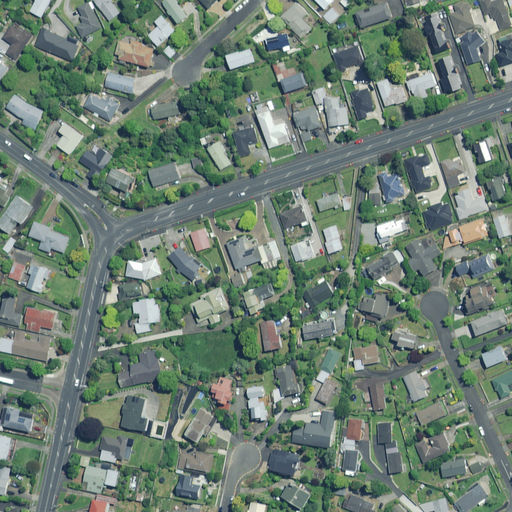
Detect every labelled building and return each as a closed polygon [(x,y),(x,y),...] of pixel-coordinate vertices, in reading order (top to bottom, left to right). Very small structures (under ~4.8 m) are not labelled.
[(51,0),(36,0),(30,12),(42,18),(51,0)] [(116,0),(115,0),(94,0),(111,21),(121,13),(113,2),(116,0)] [(188,17),(175,0),(165,0),(162,3),(171,15),(178,24),(188,17)] [(199,0),(209,10),(218,1),(217,0),(199,0)] [(315,0),(325,10),(335,1),(333,0),(315,0)] [(352,5),(347,0),(342,0),(340,2),(347,9),(352,5)] [(498,0),(491,2),(490,0),(481,0),(480,0),(486,16),(491,14),(492,19),(497,18),(501,29),(511,26),(502,0),(498,0)] [(102,28),(89,2),(79,7),(83,17),(74,21),(82,38),(102,28)] [(475,27),(468,2),(448,8),(456,34),(468,30),(467,29),(475,27)] [(307,14),(297,3),(281,17),(301,38),(311,28),(302,19),(307,14)] [(393,18),(388,3),(371,8),(372,10),(357,15),(362,28),(393,18)] [(340,15),(332,8),(324,17),(331,24),(340,15)] [(176,31),(162,16),(155,22),(159,26),(148,36),(158,47),(176,31)] [(23,34),(12,26),(4,39),(13,45),(6,54),(16,61),(34,36),(26,30),(23,34)] [(68,39),(43,29),(35,46),(73,62),(80,47),(67,41),(68,39)] [(477,32),(473,35),(469,31),(463,36),(462,36),(460,38),(464,43),(462,45),(468,65),(481,61),(478,49),(486,43),(477,32)] [(290,47),(288,33),(275,35),(276,37),(266,39),(268,51),(290,47)] [(511,35),(499,39),(504,53),(497,55),(500,67),(511,63),(511,35)] [(142,44),(132,41),(131,45),(119,42),(115,55),(120,56),(119,59),(149,68),(154,49),(142,46),(142,44)] [(177,51),(170,44),(163,52),(169,58),(177,51)] [(364,62),(359,47),(335,54),(340,70),(364,62)] [(254,62),(250,49),(226,56),(231,69),(254,62)] [(0,82),(10,68),(0,61),(0,82)] [(404,75),(407,81),(414,101),(428,96),(426,90),(437,86),(432,71),(420,75),(419,70),(404,75)] [(135,79),(106,72),(103,87),(133,94),(134,88),(133,87),(135,79)] [(308,86),(303,73),(282,80),(286,93),(308,86)] [(392,91),(388,79),(378,83),(386,107),(397,103),(397,105),(408,101),(403,87),(392,91)] [(342,98),(340,87),(331,88),(332,97),(326,98),(324,89),(314,90),(316,105),(325,103),(329,127),(349,124),(347,108),(341,109),(339,99),(342,98)] [(374,110),(368,89),(360,91),(360,90),(351,93),(359,120),(367,118),(366,112),(374,110)] [(105,102),(89,94),(82,108),(110,122),(120,104),(108,98),(105,102)] [(256,94),(251,96),(253,102),(259,100),(256,94)] [(28,102),(15,95),(8,110),(25,119),(22,124),(35,130),(45,112),(27,103),(28,102)] [(176,102),(151,107),(151,109),(147,110),(150,121),(179,114),(176,102)] [(267,108),(265,103),(256,106),(269,149),(291,142),(285,123),(276,126),(270,107),(267,108)] [(322,127),(315,107),(297,113),(298,114),(294,116),(298,127),(300,126),(302,130),(308,128),(309,131),(322,127)] [(85,136),(67,123),(61,132),(66,135),(58,145),(71,155),(85,136)] [(260,143),(256,128),(235,133),(241,157),(251,155),(249,145),(260,143)] [(312,140),(309,131),(301,134),(303,142),(312,140)] [(494,159),(488,140),(475,145),(481,164),(494,159)] [(228,156),(220,142),(208,148),(221,170),(232,164),(227,156),(228,156)] [(113,157),(102,149),(97,157),(88,150),(80,161),(92,170),(88,176),(96,182),(104,171),(103,171),(113,157)] [(449,189),(461,185),(459,181),(465,179),(463,174),(465,173),(460,156),(441,163),(447,178),(446,179),(449,189)] [(203,166),(201,157),(192,159),(194,168),(203,166)] [(181,179),(176,164),(149,172),(154,187),(181,179)] [(436,181),(431,166),(421,169),(422,173),(418,174),(416,168),(409,170),(413,182),(419,180),(421,186),(436,181)] [(136,179),(114,167),(106,181),(123,190),(120,196),(126,199),(129,194),(128,193),(133,183),(134,184),(136,179)] [(405,191),(399,173),(388,176),(387,173),(380,174),(388,203),(397,200),(396,198),(407,195),(406,191),(405,191)] [(487,181),(490,190),(492,189),(494,195),(491,196),(493,201),(508,197),(501,176),(487,181)] [(448,191),(445,182),(436,185),(439,194),(448,191)] [(8,190),(0,184),(0,204),(4,207),(10,199),(4,195),(8,190)] [(474,202),(469,189),(454,195),(459,208),(456,209),(461,220),(488,209),(484,198),(474,202)] [(382,204),(381,193),(370,195),(371,205),(382,204)] [(342,205),(338,194),(317,201),(321,212),(342,205)] [(35,208),(18,196),(0,221),(0,226),(10,234),(19,222),(23,225),(35,208)] [(308,222),(303,206),(280,214),(286,229),(308,222)] [(510,235),(504,216),(494,219),(500,238),(510,235)] [(483,219),(448,232),(449,236),(440,239),(444,250),(464,242),(464,244),(489,235),(483,219)] [(405,222),(405,220),(397,222),(396,221),(377,226),(381,243),(391,240),(390,235),(405,232),(402,223),(405,222)] [(51,229),(34,222),(29,236),(43,242),(40,249),(50,253),(51,249),(64,254),(70,239),(50,231),(51,229)] [(344,249),(337,226),(324,230),(328,242),(326,243),(329,254),(344,249)] [(211,247),(205,229),(191,234),(197,252),(211,247)] [(17,242),(11,238),(3,249),(8,253),(17,242)] [(226,244),(235,270),(238,269),(239,273),(247,271),(245,266),(262,261),(264,265),(277,260),(277,259),(281,257),(276,242),(260,248),(259,246),(247,251),(243,238),(226,244)] [(425,250),(418,239),(406,247),(412,258),(407,261),(414,273),(420,269),(424,277),(437,269),(432,260),(442,254),(436,244),(425,250)] [(308,248),(306,241),(291,246),(297,263),(316,257),(312,247),(308,248)] [(195,281),(201,274),(198,272),(201,268),(192,261),(182,247),(171,256),(183,272),(195,281)] [(400,263),(393,251),(378,260),(379,262),(375,265),(374,264),(362,270),(367,278),(372,275),(373,277),(388,268),(389,270),(400,263)] [(495,269),(489,254),(468,263),(467,261),(456,266),(460,276),(471,272),(474,279),(495,269)] [(163,274),(157,260),(144,264),(129,261),(127,276),(146,280),(163,274)] [(26,266),(14,262),(11,272),(9,278),(20,282),(26,266)] [(50,272),(32,265),(28,273),(32,274),(27,288),(41,293),(44,285),(42,284),(45,277),(48,278),(50,272)] [(244,284),(241,275),(232,279),(235,288),(244,284)] [(334,295),(324,278),(318,281),(320,285),(303,294),(311,308),(334,295)] [(140,281),(119,284),(120,293),(118,293),(119,301),(129,300),(129,297),(142,295),(140,281)] [(494,292),(492,286),(487,288),(485,284),(457,295),(465,315),(493,304),(489,294),(494,292)] [(259,290),(258,287),(238,294),(247,317),(260,312),(259,310),(266,308),(263,300),(277,295),(273,285),(259,290)] [(231,309),(222,288),(201,297),(203,300),(191,305),(201,328),(213,323),(213,325),(221,321),(218,314),(231,309)] [(391,297),(378,294),(376,300),(365,297),(363,304),(360,303),(358,309),(367,312),(365,319),(384,324),(391,297)] [(17,299),(3,296),(0,313),(0,322),(20,326),(22,315),(14,313),(17,299)] [(156,305),(155,299),(140,301),(140,302),(134,303),(135,314),(140,314),(141,323),(136,324),(137,333),(153,331),(152,323),(162,322),(159,305),(156,305)] [(56,314),(28,308),(25,323),(28,324),(27,330),(40,332),(41,327),(53,329),(56,314)] [(311,312),(309,309),(301,315),(303,318),(311,312)] [(508,325),(503,311),(472,323),(477,337),(508,325)] [(338,335),(335,319),(329,320),(329,322),(303,327),(306,341),(338,335)] [(277,336),(274,321),(260,324),(266,352),(283,348),(280,335),(277,336)] [(27,334),(17,331),(15,338),(8,337),(7,340),(2,338),(0,345),(0,351),(48,361),(52,339),(40,337),(39,343),(25,340),(27,334)] [(418,337),(394,333),(393,340),(400,341),(399,346),(416,349),(418,337)] [(379,362),(377,346),(353,350),(355,361),(354,361),(356,371),(365,369),(364,365),(379,362)] [(507,360),(501,346),(491,350),(482,353),(488,368),(507,360)] [(342,354),(330,349),(320,368),(321,369),(316,379),(324,383),(316,399),(328,405),(338,384),(329,380),(342,354)] [(130,361),(128,353),(119,354),(122,373),(118,374),(121,388),(163,380),(157,351),(139,355),(140,359),(130,361)] [(299,393),(292,362),(274,366),(280,388),(272,390),(275,403),(280,402),(279,400),(285,399),(284,397),(299,393)] [(511,383),(511,370),(492,380),(502,399),(511,394),(508,386),(511,383)] [(420,381),(416,371),(403,377),(414,402),(428,396),(425,390),(431,388),(427,378),(420,381)] [(232,380),(218,377),(217,384),(210,383),(210,386),(204,384),(203,392),(212,394),(211,398),(220,399),(217,409),(228,411),(230,401),(231,402),(234,389),(230,388),(232,380)] [(387,409),(384,384),(370,386),(371,392),(363,393),(364,403),(369,402),(370,411),(387,409)] [(263,397),(262,387),(247,388),(250,408),(251,408),(252,419),(262,418),(262,421),(268,420),(267,411),(266,411),(265,403),(259,403),(258,397),(263,397)] [(146,399),(127,396),(122,427),(147,432),(150,419),(143,418),(146,399)] [(449,414),(443,402),(418,413),(424,426),(449,414)] [(406,413),(403,404),(396,406),(399,415),(406,413)] [(0,420),(0,430),(2,431),(3,426),(31,432),(34,420),(20,417),(22,410),(6,407),(3,421),(0,420)] [(213,417),(200,409),(184,435),(197,443),(202,434),(206,437),(212,427),(208,425),(213,417)] [(336,413),(323,411),(322,425),(306,423),(305,430),(295,429),(293,444),(331,449),(336,413)] [(365,421),(350,420),(348,437),(345,437),(345,445),(355,446),(356,440),(361,441),(362,428),(364,429),(365,421)] [(393,443),(392,423),(378,424),(379,444),(393,443)] [(452,451),(443,432),(433,437),(437,445),(429,449),(426,442),(416,446),(425,464),(452,451)] [(17,440),(0,435),(0,459),(8,461),(10,456),(13,456),(17,440)] [(136,439),(121,436),(120,441),(104,437),(101,449),(103,450),(101,460),(116,463),(117,458),(131,461),(136,439)] [(355,447),(345,446),(344,451),(345,451),(344,471),(357,471),(358,451),(355,451),(355,447)] [(201,451),(190,449),(189,456),(180,454),(177,469),(189,471),(189,469),(212,473),(215,455),(201,453),(201,451)] [(403,472),(401,453),(388,454),(391,474),(403,472)] [(287,455),(286,460),(272,457),(270,465),(272,465),(270,471),(296,478),(301,458),(287,455)] [(467,474),(464,460),(441,464),(443,478),(467,474)] [(483,469),(480,462),(470,466),(473,474),(483,469)] [(11,469),(0,466),(0,494),(6,496),(11,469)] [(103,469),(88,466),(85,481),(90,482),(88,491),(102,494),(104,487),(108,488),(108,485),(118,487),(121,472),(103,468),(103,469)] [(192,477),(180,475),(176,496),(199,499),(201,486),(191,484),(192,477)] [(312,496),(290,483),(282,497),(303,510),(312,496)] [(490,499),(480,485),(455,503),(461,511),(467,511),(479,504),(480,506),(490,499)] [(117,491),(118,489),(109,487),(107,495),(120,499),(121,492),(117,491)] [(118,499),(99,495),(98,500),(94,499),(91,511),(109,511),(111,503),(117,505),(118,499)] [(374,505),(351,496),(349,500),(346,499),(343,507),(354,511),(375,511),(376,511),(372,510),(374,505)] [(449,511),(444,497),(421,505),(423,511),(429,511),(434,510),(434,511),(449,511)] [(259,500),(254,500),(251,511),(265,511),(266,506),(258,504),(259,500)]
